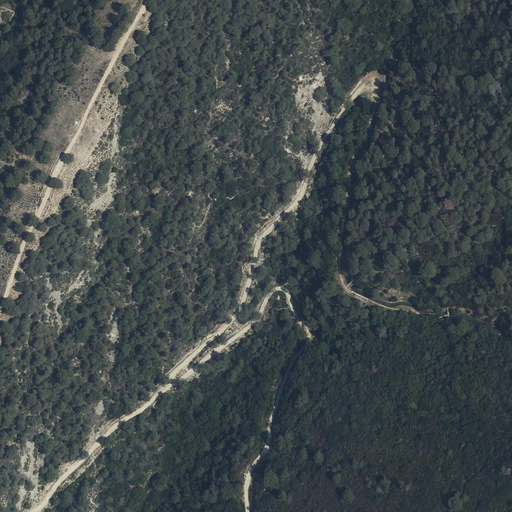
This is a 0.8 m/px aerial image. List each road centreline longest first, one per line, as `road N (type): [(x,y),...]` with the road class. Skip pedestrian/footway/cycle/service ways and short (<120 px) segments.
road 1 (track): [(249,511),(253,466),(300,337),(288,289),(276,287),(261,317),(131,414),(32,511)]
road 2 (track): [(131,414),(176,362),(228,323),(258,241),(293,204),(320,142),(369,76)]
road 3 (track): [(0,314),(24,239),(146,0)]
